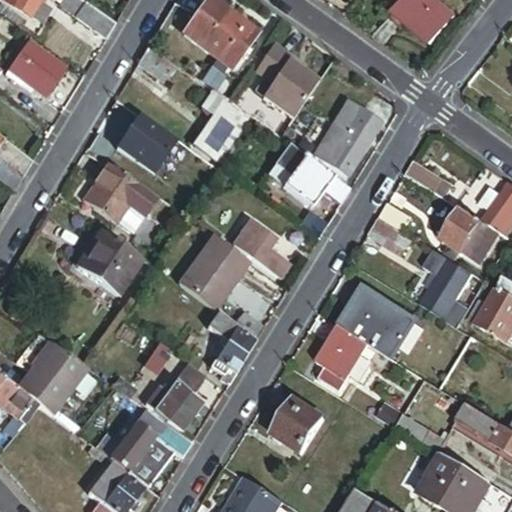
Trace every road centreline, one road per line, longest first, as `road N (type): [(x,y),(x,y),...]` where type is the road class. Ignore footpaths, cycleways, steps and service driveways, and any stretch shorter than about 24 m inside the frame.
road 1 (residential): [(175,511),(428,105)]
road 2 (residential): [(0,256),(153,0)]
road 3 (residential): [(286,0),(428,105)]
road 4 (residential): [(428,105),(508,0)]
